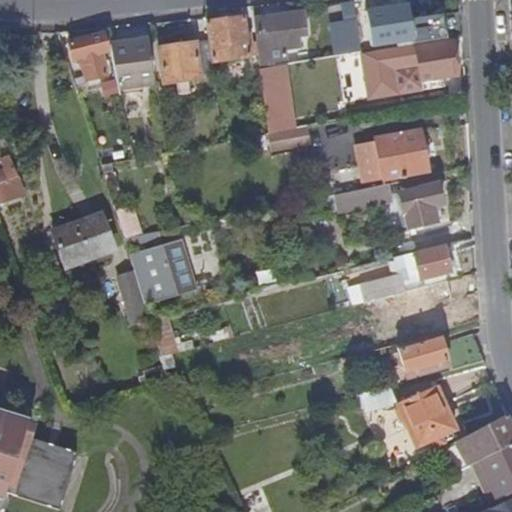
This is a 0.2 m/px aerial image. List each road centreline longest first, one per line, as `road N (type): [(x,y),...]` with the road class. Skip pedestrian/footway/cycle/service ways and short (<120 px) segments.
road 1 (residential): [(479,0),(500,338),(511,381)]
road 2 (residential): [(0,4),(138,0)]
